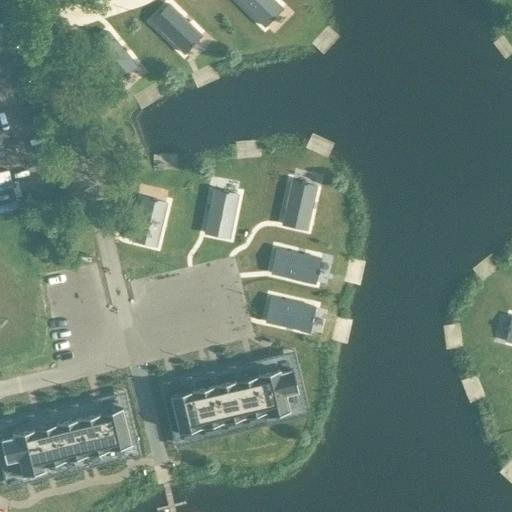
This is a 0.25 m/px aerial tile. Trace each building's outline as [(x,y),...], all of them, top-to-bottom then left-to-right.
[(283,7),(275,0),(238,0),(266,25),(273,18),(274,20),(278,16),(276,14),(283,7)] [(200,35),(167,5),(150,23),(183,53),(190,46),(191,47),(195,43),(193,42),(200,35)] [(136,65),(108,31),(88,47),(117,81),(124,75),(125,76),(129,73),(128,72),(136,65)] [(292,180),(282,223),(306,229),(316,185),(306,183),(307,181),(302,180),(301,182),(292,180)] [(212,189),(203,233),(228,238),(237,194),(227,192),(227,190),(222,189),(222,191),(212,189)] [(142,197),(132,240),(156,246),(166,203),(156,200),(157,198),(152,197),(151,199),(142,197)] [(19,238),(34,233),(24,200),(9,205),(19,238)] [(192,285),(187,246),(170,248),(175,287),(192,285)] [(320,257),(277,247),(272,271),(315,281),(317,272),(319,272),(320,267),(318,267),(320,257)] [(147,266),(131,269),(136,295),(152,293),(147,266)] [(156,289),(171,289),(171,275),(156,275),(156,289)] [(314,307),(271,297),(266,321),(309,331),(311,321),(313,322),(314,317),(312,316),(314,307)] [(279,367),(261,372),(271,414),(290,409),(286,393),(298,390),(292,366),(280,369),(279,367)] [(271,414),(261,372),(239,377),(248,414),(265,410),(266,415),(271,414)] [(248,414),(239,377),(217,382),(226,419),(248,414)] [(226,419),(217,382),(195,387),(204,425),(226,419)] [(204,425),(195,387),(168,394),(177,431),(204,425)] [(99,411),(108,448),(131,442),(122,405),(99,411)] [(87,453),(108,448),(99,411),(78,416),(87,453)] [(65,458),(87,453),(78,416),(56,421),(65,458)] [(34,426),(43,464),(65,458),(56,421),(34,426)] [(12,432),(12,434),(0,437),(6,461),(18,458),(22,474),(45,468),(43,464),(34,426),(12,432)]
